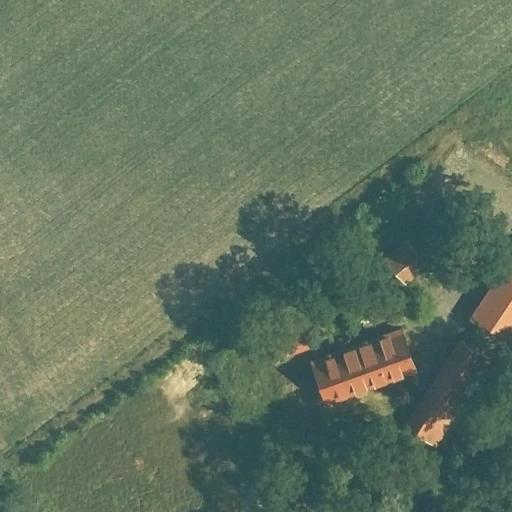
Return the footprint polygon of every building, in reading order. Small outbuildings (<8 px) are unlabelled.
[(428,265),(410,239),(389,254),(406,280),(428,265)] [(511,257),(476,313),(511,336),(511,257)] [(310,347),(304,324),(270,333),(276,355),(310,347)] [(404,328),(314,360),(330,403),(419,371),(404,328)] [(495,359),(462,337),(406,422),(439,444),(495,359)]
